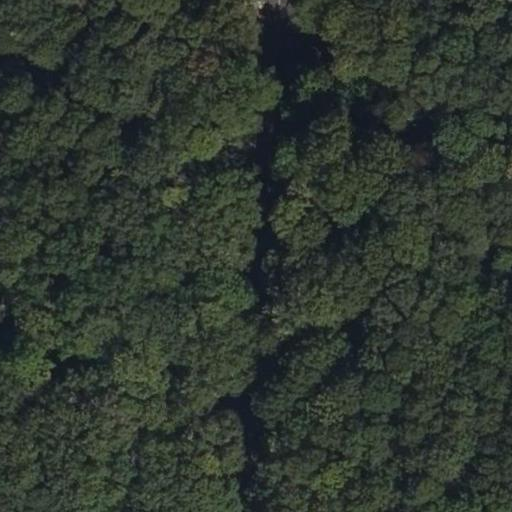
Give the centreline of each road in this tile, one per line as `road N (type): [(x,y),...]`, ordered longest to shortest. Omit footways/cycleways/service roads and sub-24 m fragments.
road 1 (secondary): [(279,0),(245,511)]
road 2 (track): [(261,272),(231,307),(195,389),(176,409),(112,444)]
road 3 (track): [(112,444),(0,360)]
